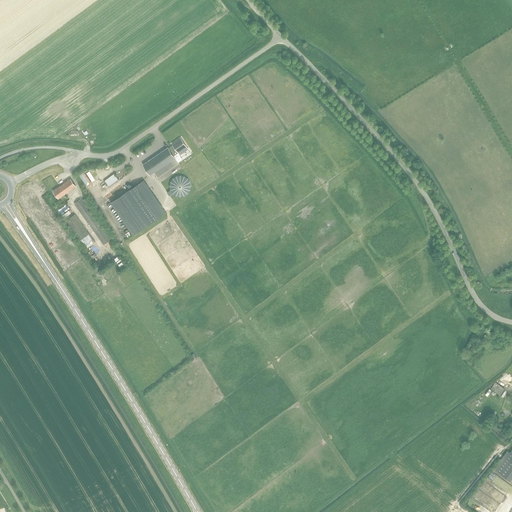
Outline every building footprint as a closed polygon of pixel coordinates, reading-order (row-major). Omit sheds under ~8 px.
[(173,145),(169,148),(174,156),(175,158),(178,162),(183,159),(180,155),(188,149),(181,138),(172,144),(173,145)] [(150,175),(175,158),(174,156),(168,148),(168,147),(143,164),(150,175)] [(84,169),(78,172),(85,185),(91,182),(84,169)] [(167,192),(185,194),(187,176),(172,174),(170,188),(168,188),(167,192)] [(58,187),(53,191),(58,198),(76,186),(71,178),(58,187)] [(121,183),(123,187),(132,182),(130,178),(121,183)] [(166,213),(144,180),(110,202),(133,235),(166,213)] [(74,203),(103,244),(111,239),(82,198),(74,203)] [(75,214),(66,220),(80,239),(89,234),(75,214)] [(112,256),(120,265),(124,261),(117,253),(112,256)] [(504,388),(495,382),(491,389),(500,395),(504,388)] [(509,450),(495,470),(510,481),(511,477),(511,450),(511,452),(509,450)] [(501,500),(504,496),(483,481),(480,485),(501,500)] [(486,496),(483,500),(495,509),(498,505),(486,496)] [(468,501),(477,509),(480,506),(470,498),(468,501)]
